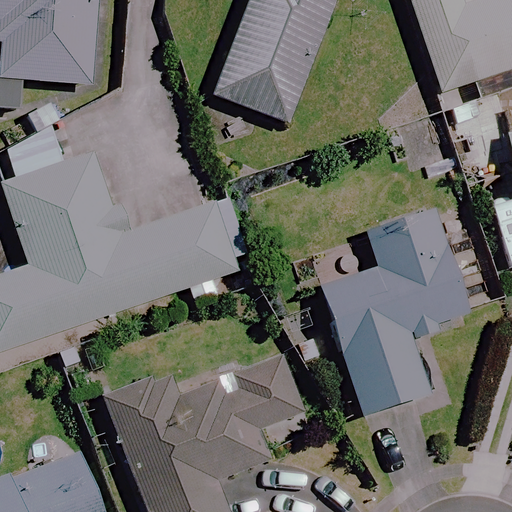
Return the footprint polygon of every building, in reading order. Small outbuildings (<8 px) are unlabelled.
[(0,0),(0,81),(89,88),(95,0),(0,0)] [(246,0),(208,99),(285,128),(334,0),(246,0)] [(460,0),(405,0),(438,98),(511,73),(511,0),(475,0),(462,4),(460,0)] [(511,135),(503,137),(511,195),(511,135)] [(0,185),(0,196),(25,269),(0,277),(0,354),(235,275),(211,204),(127,233),(118,206),(108,210),(89,155),(0,185)] [(376,270),(318,290),(362,420),(428,398),(407,336),(409,336),(411,344),(437,335),(434,327),(466,316),(432,213),(364,236),(376,270)] [(149,378),(97,398),(141,511),(225,511),(215,484),(270,463),(258,433),(302,416),(280,359),(229,378),(233,390),(223,394),(218,381),(176,397),(169,379),(152,386),(149,378)] [(7,475),(0,478),(0,511),(101,511),(78,454),(9,481),(7,475)]
